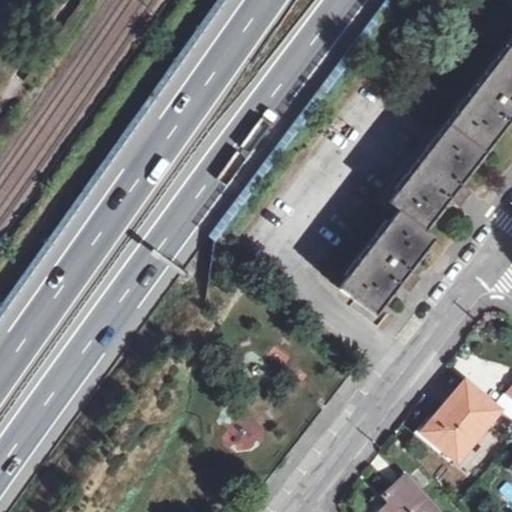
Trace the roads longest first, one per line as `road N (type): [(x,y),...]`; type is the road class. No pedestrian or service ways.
road 1 (trunk): [(0,470),(345,0)]
road 2 (trunk): [(264,0),(0,373)]
road 3 (residential): [(293,511),(491,256)]
